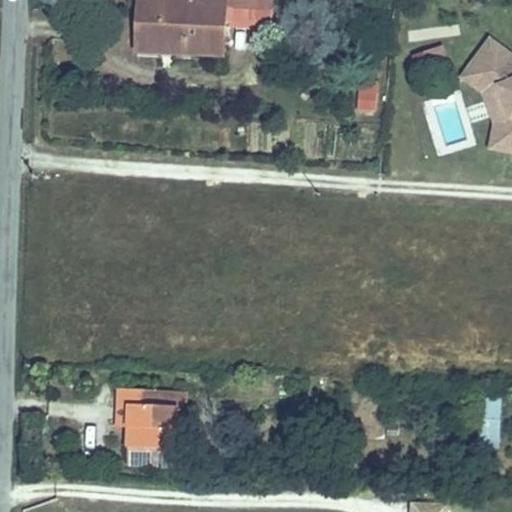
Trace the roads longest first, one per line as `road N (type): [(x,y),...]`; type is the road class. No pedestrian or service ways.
road 1 (tertiary): [(13,0),(0,421)]
road 2 (unknown): [(398,511),(358,501),(0,493)]
road 3 (unknown): [(8,167),(387,183)]
